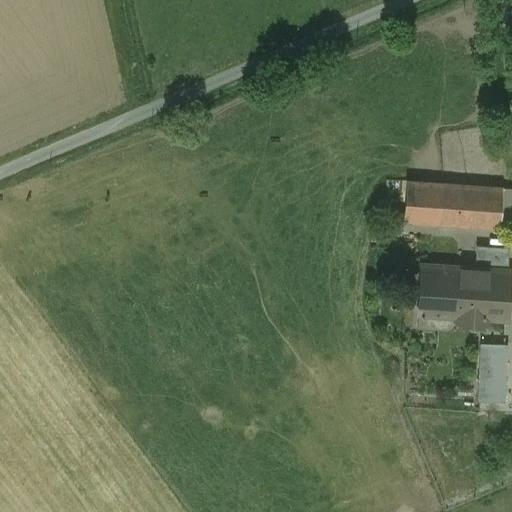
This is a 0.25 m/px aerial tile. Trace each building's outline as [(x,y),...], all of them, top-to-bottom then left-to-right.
[(440,184),(406,181),(403,221),(438,224),(440,184)] [(502,188),(440,184),(438,224),(499,228),(502,188)] [(511,214),(511,188),(502,188),(499,228),(511,229),(511,214)] [(476,246),(475,267),(508,269),(508,248),(476,246)] [(475,267),(421,263),(418,315),(507,321),(508,269),(475,267)] [(505,344),(481,343),(479,395),(503,396),(505,344)]
